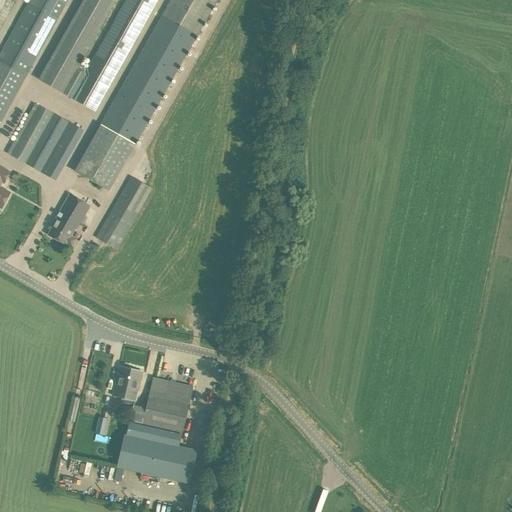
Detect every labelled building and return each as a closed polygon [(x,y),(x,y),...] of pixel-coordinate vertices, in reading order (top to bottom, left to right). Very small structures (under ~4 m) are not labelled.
[(29,0),(0,53),(0,60),(26,75),(67,0),(29,0)] [(83,0),(38,79),(63,93),(78,65),(115,0),(83,0)] [(95,111),(154,6),(157,0),(125,0),(86,70),(71,97),(95,111)] [(170,0),(74,171),(109,190),(216,0),(170,0)] [(26,75),(0,60),(0,121),(1,122),(26,75)] [(86,70),(78,65),(63,93),(71,97),(86,70)] [(38,105),(10,155),(55,180),(61,168),(48,160),(69,123),(54,114),(38,105)] [(9,172),(0,166),(0,207),(1,208),(9,193),(0,187),(0,184),(1,182),(3,183),(9,172)] [(152,188),(131,176),(96,237),(117,250),(152,188)] [(69,194),(56,218),(57,219),(48,235),(65,245),(66,244),(71,247),(75,239),(70,236),(74,229),(76,230),(89,206),(69,194)] [(119,366),(112,396),(119,398),(118,402),(133,405),(134,403),(134,401),(135,402),(138,391),(142,371),(119,366)] [(133,405),(119,467),(189,483),(197,451),(178,447),(180,434),(181,434),(192,387),(153,378),(145,408),(133,405)] [(95,433),(103,435),(107,419),(99,417),(95,433)]
